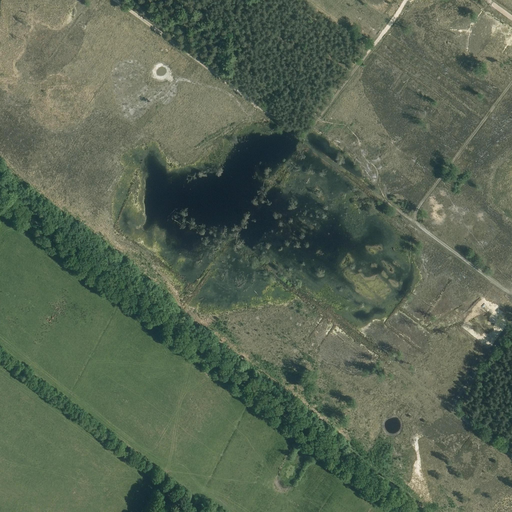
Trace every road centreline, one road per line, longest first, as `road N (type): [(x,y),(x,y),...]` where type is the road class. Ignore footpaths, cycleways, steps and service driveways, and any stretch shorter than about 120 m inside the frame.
road 1 (unclassified): [(413,511),(0,194)]
road 2 (track): [(114,0),(409,219)]
road 3 (track): [(511,455),(453,409),(511,324)]
road 4 (track): [(406,0),(302,139)]
road 5 (track): [(409,219),(511,82)]
road 6 (track): [(409,219),(511,295)]
